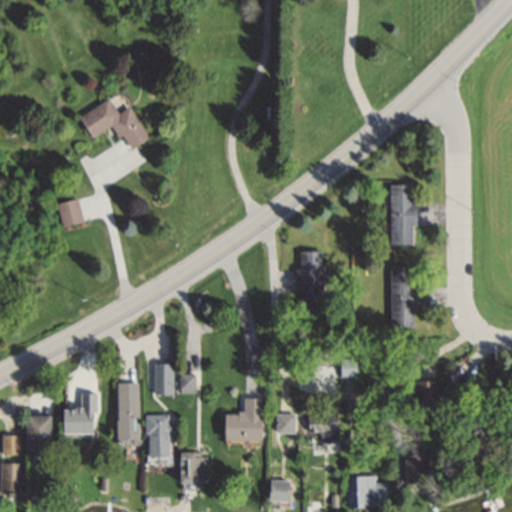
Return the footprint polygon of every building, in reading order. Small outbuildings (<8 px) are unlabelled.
[(128,106),(115,113),(106,98),(74,117),(87,138),(111,124),(126,150),(147,138),(128,106)] [(387,242),(410,242),(410,185),(387,185),(387,242)] [(53,204),(60,227),(80,221),(73,198),(53,204)] [(320,251),(295,251),(295,310),(320,310),(320,251)] [(412,327),(413,267),(388,267),(387,327),(412,327)] [(306,347),(306,366),(325,366),(325,347),(306,347)] [(337,377),(353,377),(353,358),(337,358),(337,377)] [(151,394),(170,394),(170,364),(151,364),(151,394)] [(191,392),(191,374),(176,374),(176,392),(191,392)] [(429,402),(432,383),(412,380),(410,400),(429,402)] [(436,400),(457,406),(462,388),(441,382),(436,400)] [(113,441),(136,441),(136,383),(113,383),(113,441)] [(29,391),(29,409),(51,409),(51,391),(29,391)] [(59,434),(95,434),(94,393),(77,393),(77,408),(58,409),(59,434)] [(258,398),(239,398),(239,413),(219,413),(219,441),(257,441),(258,398)] [(272,434),(290,434),(290,414),(272,414),(272,434)] [(48,415),(21,415),(21,452),(48,452),(48,415)] [(142,415),(142,447),(166,447),(166,415),(142,415)] [(304,415),(304,432),(334,432),(334,415),(304,415)] [(467,437),(459,437),(459,454),(487,454),(487,418),(467,418),(467,437)] [(174,482),(202,482),(202,453),(174,453),(174,482)] [(426,454),(401,454),(401,483),(426,483),(426,454)] [(0,461),(0,494),(20,494),(20,462),(0,461)] [(384,506),(384,480),(373,480),(373,476),(344,476),(345,506),(384,506)] [(287,480),(265,480),(265,500),(287,500),(287,480)]
